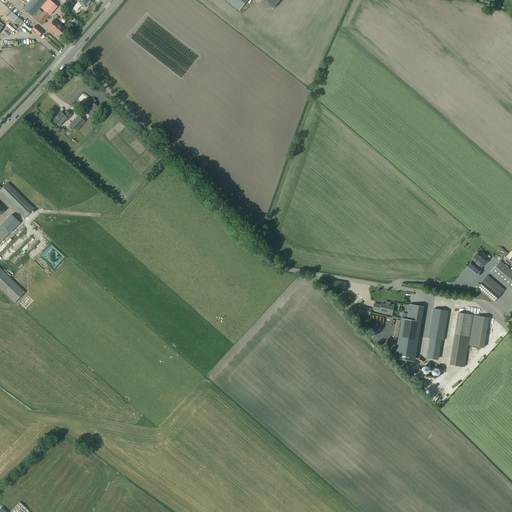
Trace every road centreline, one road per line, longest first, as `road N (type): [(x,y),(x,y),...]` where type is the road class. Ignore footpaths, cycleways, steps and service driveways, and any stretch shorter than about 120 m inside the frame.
road 1 (track): [(511,330),(488,304),(272,263),(72,54)]
road 2 (primary): [(0,133),(120,0)]
